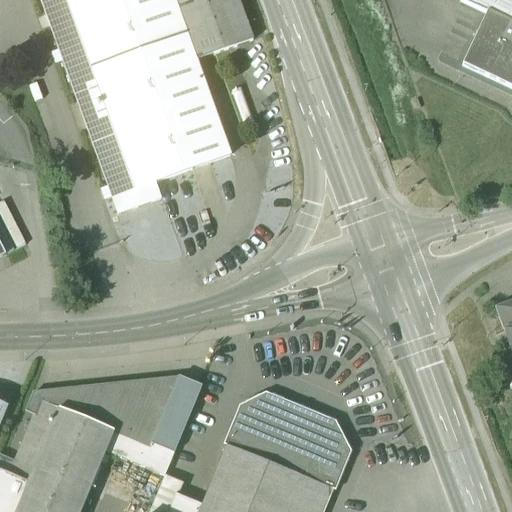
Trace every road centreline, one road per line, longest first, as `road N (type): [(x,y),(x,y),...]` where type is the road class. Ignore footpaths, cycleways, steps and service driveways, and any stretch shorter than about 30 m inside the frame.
road 1 (primary): [(475,511),(381,265)]
road 2 (tertiary): [(0,336),(90,335),(249,302)]
road 3 (tertiary): [(340,153),(307,246),(249,302)]
road 4 (unknown): [(0,173),(38,226),(47,336)]
road 5 (primary): [(340,153),(283,0)]
road 6 (tertiary): [(249,302),(381,265)]
road 7 (tertiary): [(511,225),(381,265)]
